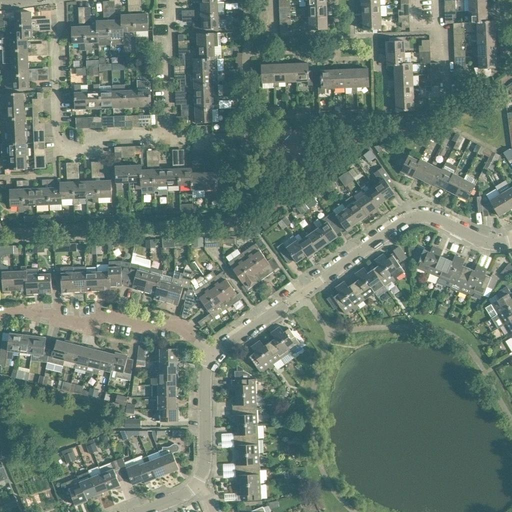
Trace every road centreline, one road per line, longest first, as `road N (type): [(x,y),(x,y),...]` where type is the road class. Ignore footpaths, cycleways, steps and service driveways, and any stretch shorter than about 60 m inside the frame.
road 1 (residential): [(213,355),(417,215),(482,242),(511,240)]
road 2 (residential): [(169,134),(98,137),(98,149),(61,149),(53,42),(59,0)]
road 3 (residential): [(213,355),(172,326),(0,312)]
road 4 (residential): [(169,134),(171,0)]
road 5 (residential): [(196,485),(205,461),(205,369),(213,355)]
